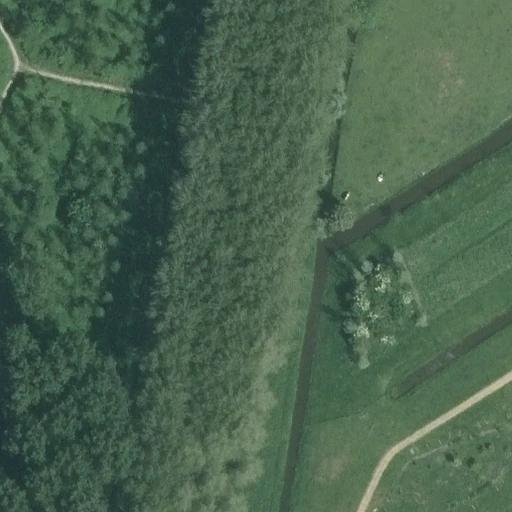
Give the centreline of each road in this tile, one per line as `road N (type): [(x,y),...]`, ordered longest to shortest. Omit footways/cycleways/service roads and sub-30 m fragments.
road 1 (unknown): [(121,511),(216,0)]
road 2 (unclassified): [(150,511),(244,0)]
